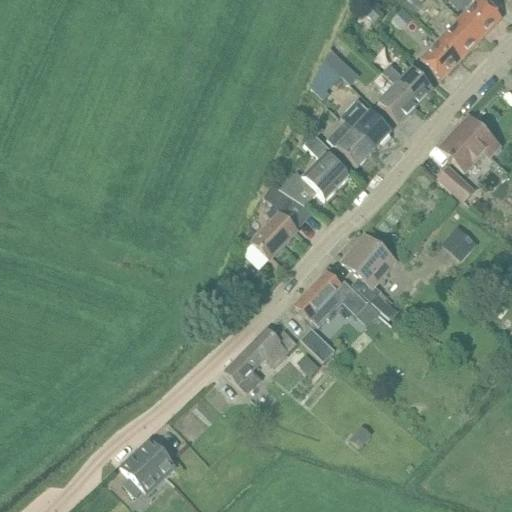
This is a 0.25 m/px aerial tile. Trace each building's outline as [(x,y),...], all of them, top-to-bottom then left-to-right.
[(417,0),(408,0),(403,6),(413,15),(422,4),(417,0)] [(479,0),(459,21),(480,42),(500,21),(479,0)] [(359,16),(373,27),(382,16),(368,5),(359,16)] [(412,22),(402,12),(387,26),(397,37),(412,22)] [(459,21),(439,42),(460,63),(480,42),(459,21)] [(419,63),(426,69),(440,83),(460,63),(439,42),(419,63)] [(339,61),(330,70),(349,88),(358,78),(339,61)] [(323,63),(309,91),(322,104),(328,97),(326,94),(339,79),(323,63)] [(389,70),(380,78),(414,110),(432,92),(417,78),(412,73),(402,83),(389,70)] [(376,108),(383,115),(397,128),(414,110),(380,78),(373,86),(385,98),(376,108)] [(339,121),(343,125),(373,153),(390,136),(376,122),(370,116),(369,117),(356,104),(339,121)] [(302,126),(307,130),(308,129),(317,137),(321,133),(305,118),(302,126)] [(448,162),(450,165),(451,164),(463,176),(483,155),(488,160),(497,150),(468,122),(439,152),(448,161),(448,162)] [(326,142),(341,158),(356,172),(373,153),(343,125),(326,142)] [(319,163),(285,198),(295,204),(304,210),(316,197),(324,205),(348,180),(325,158),(329,154),(313,138),(303,148),(319,163)] [(437,183),(463,208),(473,196),(448,172),(437,183)] [(284,199),(270,190),(262,204),(272,209),(265,220),(271,225),(250,247),(268,264),(296,235),(279,219),(282,216),(286,218),(295,204),(285,198),(284,199)] [(474,247),(454,230),(439,247),(459,265),(474,247)] [(366,302),(388,322),(386,325),(390,329),(399,319),(377,298),(380,295),(374,290),(396,267),(379,251),(363,238),(340,265),(358,281),(351,289),(366,302)] [(326,275),(294,308),(318,331),(341,306),(355,319),(366,307),(343,285),(340,289),(326,275)] [(333,354),(311,332),(300,343),(322,365),(333,354)] [(223,375),(246,398),(260,384),(251,376),(265,361),(273,369),(296,348),(283,334),(275,342),(266,333),(223,375)] [(304,359),(296,367),(308,380),(317,371),(304,359)] [(451,401),(464,411),(476,397),(462,387),(451,401)] [(359,429),(348,444),(359,452),(370,437),(359,429)] [(125,489),(137,502),(173,470),(149,443),(119,471),(131,484),(125,489)]
